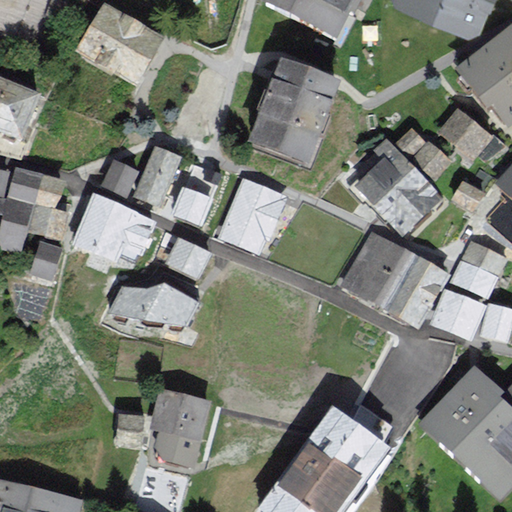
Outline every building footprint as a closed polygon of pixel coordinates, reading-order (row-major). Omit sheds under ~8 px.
[(362,0),(270,0),(263,15),(337,53),(363,0),(362,0)] [(493,0),(388,0),(477,38),(493,0)] [(167,46),(104,12),(75,61),(138,96),(167,46)] [(488,119),(494,114),(511,136),(511,135),(511,33),(456,77),(488,119)] [(282,66),(249,151),(313,176),(344,90),(282,66)] [(38,103),(0,88),(0,146),(19,154),(38,103)] [(493,144),(457,113),(436,137),(472,168),(493,144)] [(443,196),(374,146),(342,189),(411,239),(443,196)] [(133,205),(159,215),(181,166),(153,155),(133,205)] [(133,178),(110,169),(100,193),(124,202),(133,178)] [(511,170),(495,189),(511,204),(511,170)] [(469,175),(455,197),(477,211),(490,189),(469,175)] [(63,193),(13,178),(0,223),(0,259),(21,263),(28,240),(62,248),(68,221),(54,217),(63,193)] [(215,190),(187,179),(172,222),(199,231),(215,190)] [(286,200),(243,182),(218,243),(261,261),(286,200)] [(115,213),(86,204),(65,252),(92,262),(115,272),(122,255),(146,265),(159,234),(115,213)] [(365,237),(336,297),(417,335),(445,276),(365,237)] [(214,261),(177,245),(163,275),(202,291),(214,261)] [(450,287),(484,306),(503,267),(469,249),(450,287)] [(60,260),(37,252),(27,283),(50,289),(60,260)] [(146,295),(118,294),(103,321),(144,331),(187,335),(200,313),(165,291),(146,295)] [(467,351),(482,316),(444,300),(429,335),(467,351)] [(511,322),(487,315),(478,345),(503,354),(511,322)] [(467,375),(410,433),(488,511),(494,511),(511,494),(511,387),(496,402),(467,375)] [(211,407),(166,395),(149,462),(194,474),(211,407)] [(330,415),(257,511),(349,511),(389,457),(330,415)] [(144,422),(118,419),(115,454),(141,456),(144,422)] [(82,511),(84,509),(0,487),(0,511),(82,511)]
